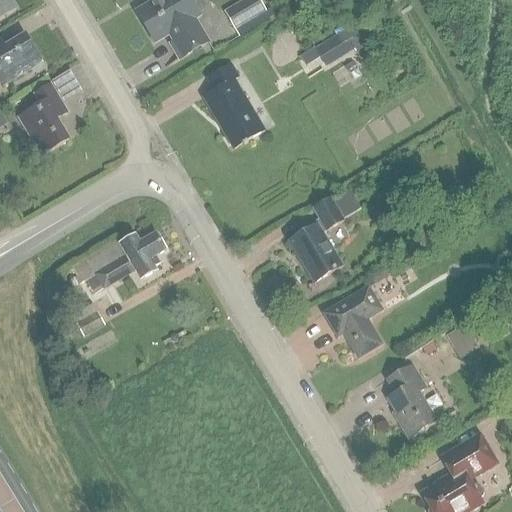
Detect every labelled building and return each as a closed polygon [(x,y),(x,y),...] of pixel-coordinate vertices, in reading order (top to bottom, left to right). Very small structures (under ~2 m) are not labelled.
[(0,0),(0,20),(16,10),(9,0),(0,0)] [(180,61),(209,44),(194,20),(200,17),(190,0),(158,0),(137,13),(155,44),(170,35),(174,43),(171,45),(180,61)] [(261,0),(243,0),(226,11),(241,36),(260,24),(256,18),(268,11),(261,0)] [(351,28),(314,50),(320,60),(325,68),(354,51),(356,54),(361,63),(369,58),(363,49),(356,37),(372,27),(367,19),(351,28)] [(0,81),(3,86),(42,63),(26,35),(0,50),(0,81)] [(352,63),(345,68),(348,73),(356,68),(352,63)] [(234,151),(265,133),(234,81),(238,79),(231,66),(208,80),(215,92),(203,99),(234,151)] [(42,157),(69,141),(52,112),(63,105),(51,85),(35,94),(41,105),(18,118),(42,157)] [(350,192),(332,203),(344,221),(361,211),(350,192)] [(322,224),(290,244),(314,285),(343,268),(323,235),(344,222),(344,221),(332,203),(331,200),(314,211),(322,224)] [(156,258),(166,252),(156,235),(140,244),(136,237),(120,247),(118,243),(72,270),(77,278),(69,283),(73,290),(87,282),(95,296),(136,272),(141,281),(157,272),(155,269),(160,265),(156,258)] [(388,270),(371,281),(374,286),(392,276),(388,270)] [(367,322),(382,312),(368,289),(324,316),(338,339),(344,336),(359,361),(382,347),(367,322)] [(511,301),(503,307),(510,320),(511,318),(511,301)] [(78,324),(85,337),(106,325),(94,304),(78,313),(82,321),(78,324)] [(482,317),(463,327),(472,342),(491,332),(482,317)] [(171,337),(170,340),(171,343),(174,345),(178,343),(179,340),(177,336),(174,335),(171,337)] [(409,441),(437,424),(419,394),(426,390),(412,367),(387,382),(396,397),(388,401),(400,422),(398,423),(409,441)] [(497,465),(480,438),(442,460),(452,478),(422,496),(430,510),(427,511),(469,511),(483,505),(469,481),(497,465)]
